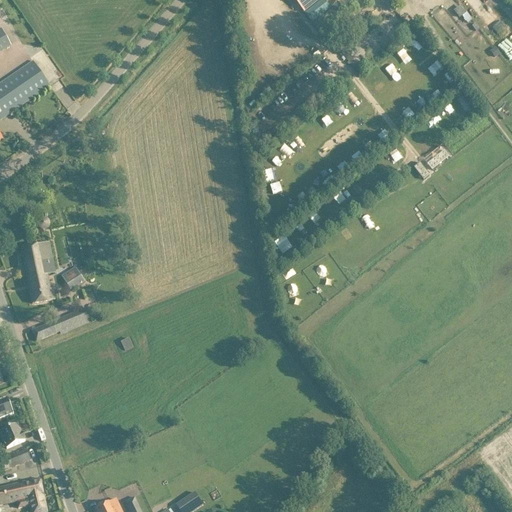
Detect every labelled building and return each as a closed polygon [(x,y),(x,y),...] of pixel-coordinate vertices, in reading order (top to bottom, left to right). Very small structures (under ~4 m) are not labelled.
[(293,0),(303,13),(319,0),(293,0)] [(456,0),(450,0),(419,21),(425,30),(433,25),(432,22),(437,19),(446,32),(456,25),(455,22),(466,15),(456,0)] [(494,49),(490,52),(494,58),(499,54),(494,49)] [(0,84),(0,141),(3,139),(0,135),(0,120),(50,87),(33,62),(0,84)] [(444,151),(427,164),(432,171),(449,157),(444,151)] [(420,163),(413,168),(423,180),(426,178),(429,175),(420,163)] [(21,249),(33,305),(52,301),(49,286),(47,276),(55,274),(49,243),(21,249)] [(61,276),(70,288),(83,280),(75,268),(61,276)] [(32,332),(36,343),(60,333),(61,335),(91,322),(86,310),(32,332)] [(0,401),(0,420),(14,414),(7,399),(0,401)] [(7,450),(25,442),(24,440),(25,439),(23,434),(22,435),(18,425),(0,433),(3,440),(0,441),(0,449),(6,447),(7,450)] [(17,454),(0,461),(0,470),(1,472),(1,473),(22,464),(31,461),(27,450),(17,454)] [(46,511),(43,497),(40,479),(30,481),(0,488),(0,507),(16,503),(18,509),(30,506),(31,511),(46,511)] [(175,503),(180,511),(188,511),(187,510),(189,509),(191,511),(203,505),(196,491),(175,503)] [(129,511),(141,511),(135,498),(125,503),(129,511)] [(113,511),(119,508),(116,500),(110,503),(109,502),(95,509),(96,511),(113,511)]
